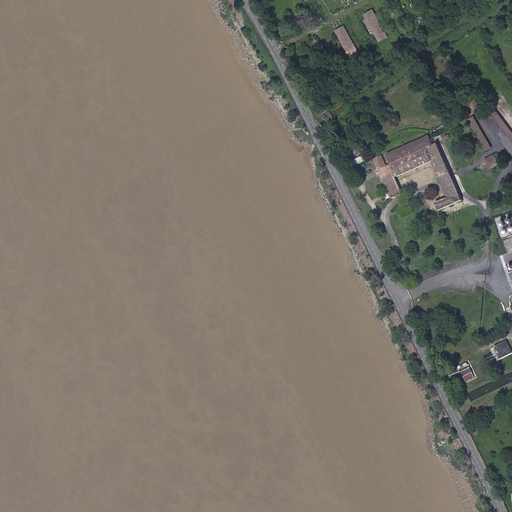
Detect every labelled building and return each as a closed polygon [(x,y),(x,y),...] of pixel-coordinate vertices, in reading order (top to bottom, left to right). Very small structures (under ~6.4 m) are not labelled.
[(377,42),(388,37),(375,8),(364,13),(377,42)] [(345,24),(335,29),(352,60),(361,54),(345,24)] [(479,105),(474,99),(470,102),(475,109),(479,105)] [(511,131),(494,109),(483,117),(511,153),(511,131)] [(474,117),(468,120),(486,151),(491,148),(474,117)] [(379,171),(391,198),(401,194),(395,178),(431,162),(447,199),(436,204),(439,210),(460,201),(437,145),(433,147),(429,137),(387,156),(391,165),(379,171)] [(490,168),(499,164),(495,155),(485,160),(490,168)] [(362,156),(353,159),(355,165),(364,161),(362,156)] [(496,361),(511,353),(511,352),(506,341),(490,349),(496,361)] [(471,372),(467,363),(458,367),(463,376),(471,372)]
